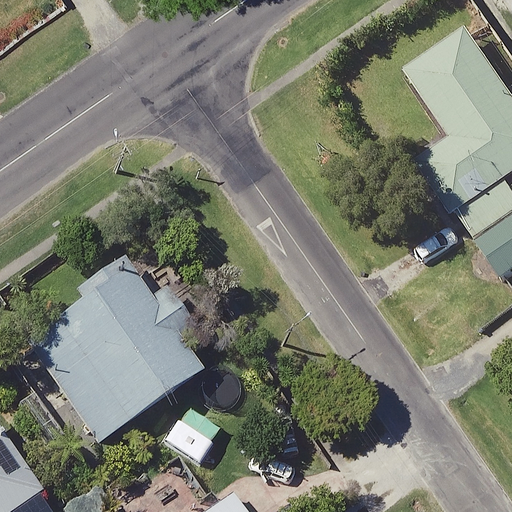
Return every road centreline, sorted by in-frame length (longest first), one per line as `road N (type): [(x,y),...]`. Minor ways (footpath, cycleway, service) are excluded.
road 1 (residential): [(484,511),(168,58)]
road 2 (tertiary): [(168,58),(0,175)]
